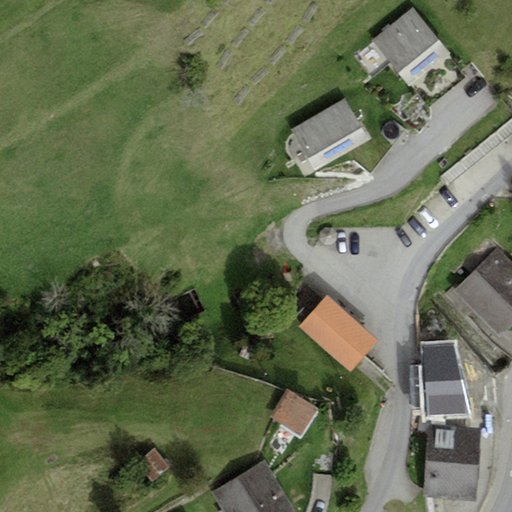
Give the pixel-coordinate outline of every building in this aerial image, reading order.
[(450,55),(415,8),(372,40),(407,87),(450,55)] [(368,141),(345,100),(291,131),(314,171),(368,141)] [(511,264),(496,248),(453,291),(499,336),(511,323),(511,264)] [(383,341),(329,295),(301,328),(355,374),(383,341)] [(470,416),(455,341),(420,343),(421,365),(418,366),(421,419),(470,416)] [(319,412),(287,390),(269,417),(301,438),(319,412)] [(428,426),(422,497),(476,502),(482,431),(428,426)] [(155,447),(135,464),(150,483),(171,467),(155,447)] [(223,511),(295,511),(262,460),(211,493),(223,511)]
